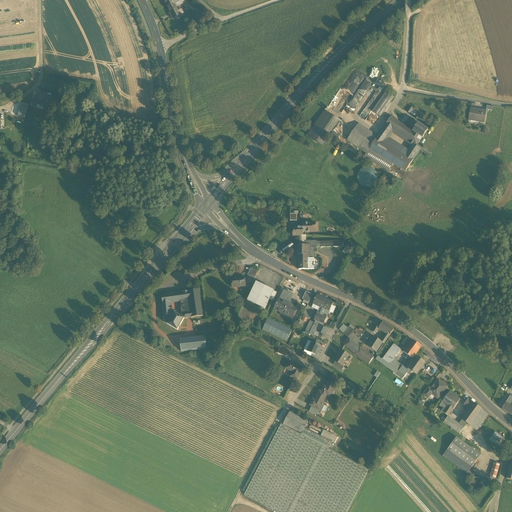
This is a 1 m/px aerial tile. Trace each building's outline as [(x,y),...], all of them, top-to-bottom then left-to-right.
[(175,0),(166,5),(170,13),(177,9),(176,7),(174,4),(180,1),(179,0),(175,0)] [(181,15),(177,9),(170,13),(169,13),(173,20),(181,15)] [(374,95),(376,91),(370,88),(371,85),(364,81),(354,99),(356,100),(355,102),(358,104),(359,101),(361,102),(364,96),(368,98),(367,99),(370,100),(372,97),(374,99),(376,97),(374,95)] [(372,112),(380,117),(394,97),(385,92),(372,112)] [(37,104),(48,107),(50,97),(40,94),(39,99),(37,104)] [(18,118),(24,119),(28,103),(22,101),(18,118)] [(479,123),(484,124),(486,111),(478,110),(478,111),(470,110),(469,120),(479,121),(479,123)] [(307,136),(319,144),(336,119),(324,111),(307,136)] [(391,117),(385,125),(392,130),(405,139),(411,131),(391,117)] [(339,121),(336,119),(319,144),(322,146),(339,121)] [(418,123),(412,132),(422,139),(428,130),(418,123)] [(347,141),(366,154),(369,149),(377,138),(377,137),(358,124),(347,141)] [(377,137),(377,138),(383,142),(386,138),(389,133),(383,128),(377,137)] [(418,144),(422,139),(412,132),(411,131),(405,139),(412,144),(413,144),(417,146),(418,144)] [(400,152),(383,142),(377,138),(369,149),(393,164),(400,153),(400,152)] [(403,148),(386,138),(383,142),(400,152),(403,148)] [(419,151),(421,149),(417,146),(413,144),(412,144),(412,145),(408,151),(405,155),(397,167),(405,172),(413,160),(419,151)] [(419,151),(429,157),(431,154),(422,147),(421,149),(419,151)] [(389,171),(393,164),(369,149),(366,154),(364,156),(389,171)] [(400,153),(393,164),(397,167),(405,155),(400,153)] [(375,184),(376,183),(377,181),(377,179),(378,177),(377,175),(377,173),(375,172),(374,170),(373,169),(371,168),(369,168),(367,168),(365,168),(363,168),(361,169),(360,171),(359,172),(358,174),(357,176),(357,178),(357,180),(358,181),(359,183),(360,185),(361,186),(363,187),(365,188),(367,188),(369,188),(370,188),(372,187),(374,186),(375,184)] [(384,181),(384,183),(385,185),(386,186),(388,187),(390,187),(392,186),(393,185),(394,183),(394,181),(393,179),(391,177),(389,177),(387,177),(386,178),(384,179),(384,181)] [(302,227),(302,232),(314,232),(314,223),(302,223),(302,227)] [(302,236),(302,232),(302,227),(293,227),(293,236),(298,236),(301,236),(302,236)] [(310,244),(310,249),(316,249),(316,248),(343,246),(342,242),(337,241),(316,242),(316,241),(305,241),(305,245),(310,244)] [(298,245),(298,255),(310,255),(310,253),(310,249),(310,244),(305,245),(301,245),(298,245)] [(314,252),(310,253),(310,255),(298,255),(299,269),(313,269),(314,269),(314,252)] [(248,276),(254,279),(257,271),(251,268),(248,276)] [(231,279),(232,288),(245,286),(244,277),(231,279)] [(276,293),(273,291),(256,282),(247,301),(265,309),(269,299),(272,301),(276,293)] [(199,289),(188,291),(189,300),(192,317),(203,316),(199,289)] [(279,299),(288,304),(290,301),(293,295),(284,290),(279,299)] [(302,299),(308,302),(312,294),(306,291),(302,299)] [(180,301),(184,300),(183,292),(162,295),(163,303),(172,302),(180,301)] [(313,304),(319,307),(323,298),(323,299),(321,298),(321,297),(317,295),(313,304)] [(319,307),(322,308),(329,311),(333,303),(323,298),(319,307)] [(274,309),(292,318),(297,308),(292,306),(288,304),(279,299),(274,309)] [(185,318),(192,317),(189,300),(184,300),(180,301),(182,317),(185,318)] [(173,311),(172,302),(163,303),(165,322),(167,323),(173,311)] [(319,307),(313,304),(311,307),(318,311),(317,313),(319,314),(322,308),(319,307)] [(326,318),(329,311),(322,308),(319,314),(326,318)] [(167,323),(177,330),(185,318),(182,317),(173,311),(167,323)] [(314,319),(324,324),(326,318),(319,314),(317,313),(314,319)] [(262,330),(287,341),(292,330),(268,318),(262,330)] [(314,323),(310,321),(306,331),(310,332),(314,323)] [(383,322),(379,328),(379,329),(386,334),(389,335),(393,329),(383,322)] [(318,325),(314,323),(310,332),(314,334),(315,332),(318,325)] [(339,330),(344,333),(348,328),(343,325),(339,330)] [(381,346),(389,335),(386,334),(381,341),(382,342),(380,345),(381,346)] [(180,339),(181,352),(207,349),(205,336),(180,339)] [(367,346),(376,352),(380,345),(382,342),(381,341),(373,336),(367,346)] [(355,354),(369,364),(374,357),(363,349),(347,337),(343,344),(344,346),(355,354)] [(410,356),(414,360),(417,356),(415,355),(421,346),(412,339),(403,352),(410,356)] [(312,354),(316,355),(321,346),(319,345),(320,344),(316,342),(315,344),(312,342),(307,351),(312,354)] [(382,360),(390,365),(393,360),(395,357),(399,352),(400,349),(394,344),(382,360)] [(278,353),(290,359),(293,352),(281,346),(278,353)] [(335,361),(342,366),(349,355),(341,350),(337,356),(334,361),(335,361)] [(399,372),(405,376),(407,374),(409,375),(412,371),(416,375),(425,362),(417,356),(414,360),(410,356),(403,366),(399,372)] [(393,373),(402,379),(405,376),(399,372),(390,365),(382,360),(378,357),(376,359),(385,366),(394,372),(393,373)] [(397,359),(395,357),(393,360),(390,365),(399,372),(403,366),(396,361),(397,359)] [(291,377),(297,380),(303,368),(289,361),(285,368),(293,372),(291,377)] [(333,365),(341,370),(344,367),(342,366),(335,361),(333,365)] [(434,366),(425,376),(427,378),(436,368),(434,366)] [(331,375),(328,381),(336,385),(339,379),(331,375)] [(435,396),(438,399),(441,395),(440,395),(447,387),(438,379),(434,384),(435,385),(432,388),(430,389),(431,389),(427,394),(424,391),(422,394),(428,398),(429,397),(431,394),(435,396)] [(334,389),(336,385),(328,381),(325,387),(324,386),(321,392),(327,395),(329,396),(333,388),(334,389)] [(323,401),(327,395),(321,392),(319,391),(314,400),(313,399),(310,405),(312,406),(318,409),(322,401),(323,402),(323,401)] [(446,404),(445,405),(451,410),(460,399),(450,391),(443,401),(446,404)] [(511,396),(510,396),(502,409),(511,415),(511,396)] [(463,405),(469,410),(474,403),(468,399),(463,405)] [(469,410),(462,420),(466,423),(469,425),(481,409),(474,403),(469,410)] [(447,415),(451,410),(445,405),(443,408),(441,411),(447,415)] [(318,409),(312,406),(309,412),(316,416),(319,410),(318,409)] [(488,414),(481,409),(469,425),(476,431),(488,414)] [(284,424),(302,433),(308,422),(290,413),(284,424)] [(446,425),(451,418),(447,415),(442,422),(446,425)] [(458,434),(463,427),(459,424),(451,418),(446,425),(458,434)] [(244,495),(276,511),(346,511),(369,469),(281,424),(244,495)] [(319,436),(328,441),(333,434),(324,429),(319,436)] [(489,441),(498,445),(502,436),(493,432),(489,441)] [(456,437),(447,449),(472,467),(480,455),(456,437)] [(467,474),(472,467),(447,449),(443,456),(467,474)] [(489,477),(495,479),(500,464),(494,462),(489,477)] [(482,487),(482,485),(482,482),(481,480),(479,479),(477,478),(474,478),(472,478),(470,480),(468,482),(468,484),(468,486),(469,489),(470,490),(472,492),(475,492),(477,492),(479,491),(481,489),(482,487)]
